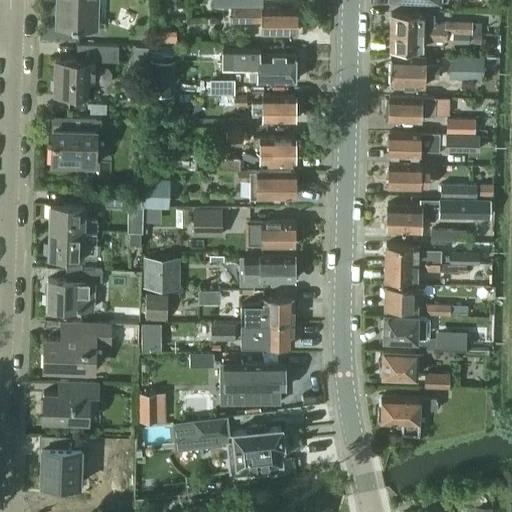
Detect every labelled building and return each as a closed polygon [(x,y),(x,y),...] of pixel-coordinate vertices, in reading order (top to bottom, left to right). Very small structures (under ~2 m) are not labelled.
[(55,0),(55,29),(97,30),(98,0),(55,0)] [(230,7),(230,23),(261,23),(261,33),(295,33),(295,8),(263,7),(230,7)] [(391,12),(391,29),(446,31),(447,23),(434,22),(434,13),(391,12)] [(446,31),(453,31),(469,32),(472,32),(472,21),(447,20),(447,23),(446,31)] [(446,31),(391,29),(390,47),(421,48),(422,38),(446,39),(446,31)] [(482,32),(472,32),(472,42),(481,42),(482,32)] [(117,45),(76,44),(75,59),(55,59),(54,95),(91,95),(92,61),(117,61),(117,45)] [(260,46),(222,46),(222,64),(249,64),(249,80),(295,81),(295,54),(260,53),(260,46)] [(425,55),(391,54),(390,85),(424,86),(424,76),(438,77),(438,64),(425,64),(425,55)] [(483,57),(451,56),(451,76),(483,77),(483,57)] [(149,62),(149,94),(173,94),(173,62),(149,62)] [(211,94),(219,94),(234,94),(234,80),(211,80),(211,94)] [(247,94),(234,94),(219,94),(219,105),(247,105),(247,94)] [(251,102),(251,112),(261,112),(261,119),(294,120),(294,96),(262,95),(262,102),(251,102)] [(385,99),(385,110),(389,110),(389,119),(420,120),(420,114),(434,114),(434,97),(434,96),(390,95),(390,99),(385,99)] [(90,102),(90,113),(106,114),(106,103),(90,102)] [(100,117),(64,115),(63,128),(52,128),(51,163),(93,164),(94,146),(99,146),(100,117)] [(475,117),(447,117),(447,130),(475,131),(475,117)] [(244,128),(226,128),(226,129),(226,142),(244,142),(244,128)] [(419,132),(389,131),(389,154),(418,155),(418,150),(439,151),(440,133),(419,132)] [(480,134),(445,133),(444,151),(479,152),(480,134)] [(293,135),(252,135),(252,145),(259,145),(259,161),(293,161),(293,135)] [(240,158),(218,158),(218,169),(240,169),(240,158)] [(419,163),(389,162),(388,185),(419,186),(419,182),(427,182),(428,169),(419,169),(419,163)] [(294,170),(237,170),(237,179),(249,179),(249,195),(293,196),(294,170)] [(168,178),(145,178),(144,204),(168,205),(168,178)] [(476,184),(448,184),(448,197),(476,197),(476,184)] [(493,184),(480,184),(480,194),(493,194),(493,184)] [(105,194),(104,205),(143,206),(143,194),(105,193),(105,194)] [(438,198),(438,215),(438,216),(490,218),(490,198),(438,197),(438,198)] [(433,199),(420,199),(420,203),(388,202),(387,228),(420,229),(420,212),(433,213),(433,199)] [(49,203),(48,230),(96,231),(96,220),(84,219),(84,205),(49,203)] [(219,207),(193,207),(193,236),(219,236),(219,207)] [(294,220),(249,220),(249,245),(294,246),(294,220)] [(465,230),(430,229),(430,234),(430,240),(465,240),(466,235),(465,230)] [(48,230),(47,255),(65,256),(82,257),(95,257),(95,243),(96,231),(48,230)] [(129,231),(129,244),(140,244),(140,231),(129,231)] [(386,243),(386,261),(440,263),(441,263),(441,261),(441,255),(441,249),(418,248),(419,245),(386,243)] [(293,255),(259,255),(259,260),(247,260),(247,274),(259,274),(259,279),(293,279),(293,255)] [(176,257),(146,257),(145,286),(176,286),(176,257)] [(386,261),(385,278),(417,280),(418,270),(439,271),(440,263),(386,261)] [(100,269),(65,268),(64,279),(46,279),(45,308),(91,309),(92,281),(100,282),(100,269)] [(416,284),(385,283),(384,305),(415,306),(416,284)] [(168,294),(146,293),(145,318),(167,320),(168,294)] [(240,304),(240,322),(293,322),(293,299),(261,298),(261,304),(240,304)] [(449,314),(450,304),(426,303),(425,313),(449,314)] [(460,304),(450,304),(449,314),(460,314),(460,304)] [(128,316),(128,322),(130,322),(136,322),(139,322),(139,311),(133,311),(128,316)] [(379,315),(379,329),(383,330),(383,338),(415,339),(415,340),(425,340),(429,336),(430,319),(426,314),(384,312),(384,316),(379,315)] [(44,338),(44,367),(91,368),(91,342),(108,342),(109,322),(64,321),(64,338),(44,338)] [(292,345),(293,322),(240,322),(240,337),(262,338),(262,344),(292,345)] [(160,353),(159,325),(140,325),(141,354),(160,353)] [(234,340),(235,325),(210,325),(210,340),(234,340)] [(435,337),(434,349),(466,350),(466,334),(466,330),(441,330),(441,337),(435,337)] [(415,349),(383,348),(382,374),(415,375),(415,349)] [(283,362),(219,362),(219,376),(219,389),(219,403),(280,402),(280,389),(283,389),(283,387),(287,382),(287,377),(283,372),(283,362)] [(448,386),(448,372),(424,371),(424,385),(448,386)] [(43,393),(42,420),(87,421),(88,394),(97,394),(97,393),(97,382),(66,381),(66,392),(43,392),(43,393)] [(164,392),(139,393),(139,421),(165,421),(164,392)] [(418,395),(382,394),(381,420),(402,421),(401,431),(417,431),(418,407),(436,408),(436,397),(418,396),(418,395)] [(225,416),(193,419),(195,438),(227,435),(225,416)] [(234,441),(227,442),(230,471),(251,469),(251,462),(278,459),(278,460),(280,459),(280,458),(279,444),(280,444),(282,444),(282,442),(280,428),(281,428),(280,426),(278,427),(279,427),(267,428),(266,424),(248,426),(248,430),(234,431),(233,431),(233,433),(234,441)] [(42,447),(41,483),(79,484),(80,460),(85,460),(86,436),(54,435),(54,447),(42,447)]
